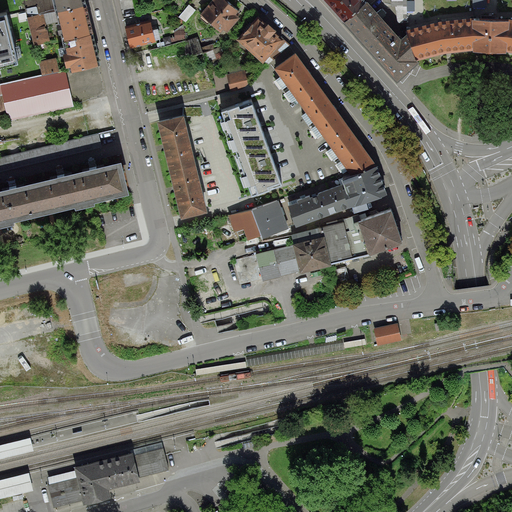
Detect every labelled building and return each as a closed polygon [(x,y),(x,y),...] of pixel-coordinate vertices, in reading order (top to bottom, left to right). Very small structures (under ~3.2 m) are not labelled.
[(85,7),(82,0),(50,0),(54,14),(85,7)] [(207,0),(201,8),(226,30),(244,10),(232,0),(207,0)] [(365,0),(325,0),(397,82),(419,62),(397,37),(365,0)] [(91,34),(85,7),(54,14),(60,41),(91,34)] [(236,35),(263,61),(285,39),(257,13),(236,35)] [(511,15),(508,15),(473,14),(439,17),(409,29),(397,37),(419,62),(446,56),(475,51),(507,52),(511,52),(511,15)] [(9,17),(0,19),(0,62),(18,59),(9,17)] [(124,23),(129,45),(156,39),(150,17),(124,23)] [(99,68),(91,34),(60,41),(58,42),(66,76),(99,68)] [(376,165),(296,53),(277,68),(353,173),(376,165)] [(0,120),(70,104),(63,70),(0,84),(0,120)] [(229,75),(233,92),(244,88),(248,82),(245,71),(229,75)] [(253,98),(221,109),(251,194),(282,183),(253,98)] [(185,107),(185,114),(204,116),(202,106),(185,107)] [(159,121),(170,169),(197,162),(185,114),(159,121)] [(119,162),(78,172),(84,198),(125,188),(119,162)] [(170,169),(181,216),(208,210),(197,162),(170,169)] [(385,190),(376,165),(353,173),(342,176),(348,187),(337,185),(319,192),(321,195),(311,198),(310,193),(298,197),(300,201),(289,205),(297,223),(385,190)] [(46,207),(84,198),(78,172),(40,181),(46,207)] [(0,193),(6,217),(46,207),(40,181),(0,190),(0,193)] [(260,233),(262,236),(284,228),(276,200),(252,208),(230,213),(237,229),(243,225),(247,238),(260,233)] [(389,207),(358,218),(367,255),(401,246),(389,207)] [(321,227),(331,264),(367,255),(358,218),(321,227)] [(331,264),(321,227),(291,235),(293,245),(256,254),(263,281),(331,264)] [(391,258),(367,264),(375,288),(399,281),(391,258)] [(358,268),(334,274),(341,298),(366,291),(358,268)] [(398,323),(374,328),(377,343),(401,339),(398,323)] [(355,341),(356,348),(367,346),(365,339),(355,341)] [(356,348),(355,341),(344,343),(345,350),(356,348)] [(248,367),(345,350),(344,343),(247,360),(248,367)] [(30,436),(0,443),(0,457),(34,449),(30,436)] [(132,449),(132,452),(133,455),(163,448),(162,442),(132,449)] [(168,469),(163,448),(133,455),(132,452),(76,466),(76,469),(78,476),(50,484),(49,484),(49,486),(54,505),(84,498),(85,502),(111,496),(109,487),(124,483),(140,479),(139,476),(168,469)] [(50,484),(78,476),(76,469),(48,476),(50,484)] [(29,472),(0,478),(0,496),(0,497),(26,491),(33,489),(32,485),(29,472)]
